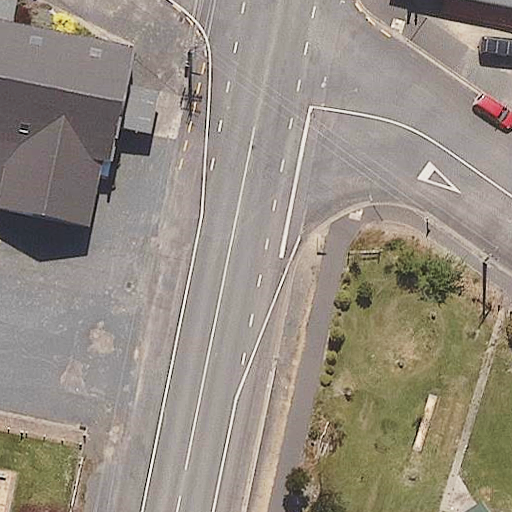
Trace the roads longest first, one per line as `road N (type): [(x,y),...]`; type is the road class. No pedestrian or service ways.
road 1 (primary): [(268,39),(174,511)]
road 2 (unclassified): [(268,39),(311,105),(379,115),(444,145),(511,193)]
